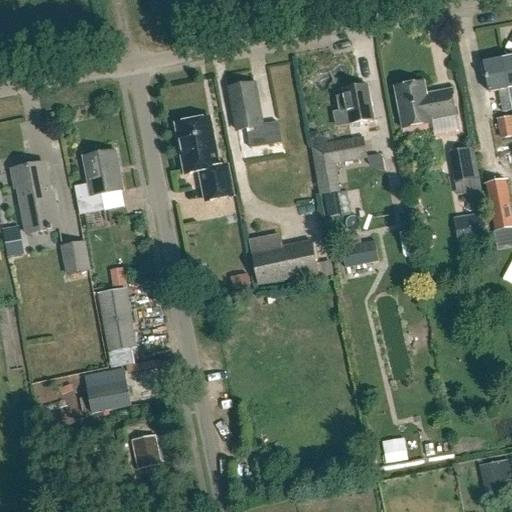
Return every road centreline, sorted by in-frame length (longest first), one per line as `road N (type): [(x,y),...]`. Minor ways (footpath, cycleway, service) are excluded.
road 1 (residential): [(218,511),(133,64)]
road 2 (unclassified): [(133,64),(472,0)]
road 3 (unclassified): [(0,90),(133,64)]
